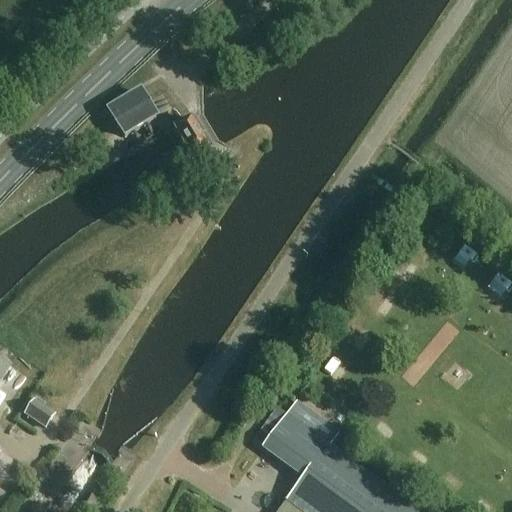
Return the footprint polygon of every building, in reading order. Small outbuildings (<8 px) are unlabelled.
[(123,142),(158,122),(141,92),(106,112),(123,142)] [(173,131),(190,160),(208,150),(190,121),(173,131)] [(24,418),(44,431),(54,416),(33,403),(24,418)] [(297,404),(265,447),(286,462),(318,419),(297,404)] [(415,511),(330,448),(307,478),(305,482),(282,511),(415,511)] [(242,474),(270,490),(276,479),(236,456),(229,468),(226,466),(218,479),(234,488),(242,474)]
